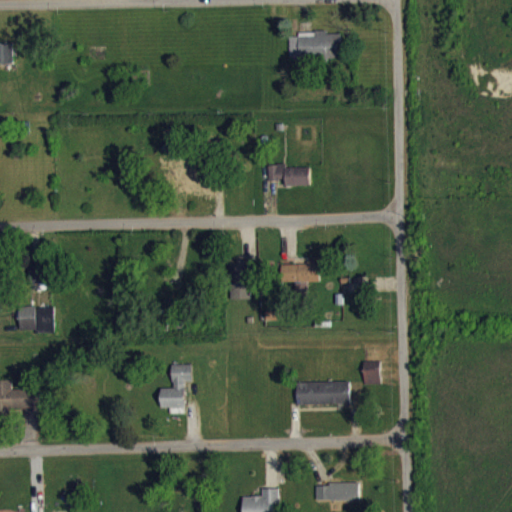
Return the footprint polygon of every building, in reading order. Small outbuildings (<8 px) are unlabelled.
[(291,69),(345,68),(344,44),(328,44),(328,42),(291,43),(291,69)] [(0,53),(0,73),(14,73),(14,53),(0,53)] [(215,200),(215,173),(192,173),(192,199),(215,200)] [(286,190),(286,173),(269,173),(269,190),(286,190)] [(287,195),(312,194),(312,175),(287,176),(287,195)] [(252,308),(250,266),(230,267),(231,309),(252,308)] [(285,273),(286,292),(321,291),(321,272),(285,273)] [(32,275),(33,300),(51,299),(50,275),(32,275)] [(356,292),(353,289),(348,296),(359,304),(368,292),(360,286),(356,292)] [(21,317),(21,339),(37,339),(37,342),(56,342),(55,316),(21,317)] [(267,329),(283,329),(283,320),(267,320),(267,329)] [(365,393),(382,392),(382,370),(365,371),(365,393)] [(163,397),(163,416),(186,416),(187,391),(193,391),(194,374),(174,373),(173,397),(163,397)] [(0,417),(41,417),(41,398),(13,399),(13,389),(0,389),(0,417)] [(299,414),(353,413),(352,391),(299,392),(299,414)] [(362,492),(330,491),(330,495),(318,495),(318,510),(362,510),(362,492)] [(265,506),(245,506),(244,511),(280,511),(280,497),(264,498),(265,506)]
